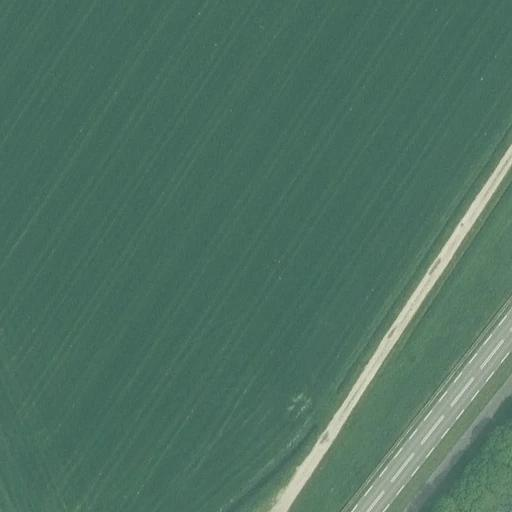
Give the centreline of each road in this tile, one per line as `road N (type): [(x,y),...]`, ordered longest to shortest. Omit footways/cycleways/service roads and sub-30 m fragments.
road 1 (track): [(278,511),(511,156)]
road 2 (secondary): [(368,511),(511,329)]
